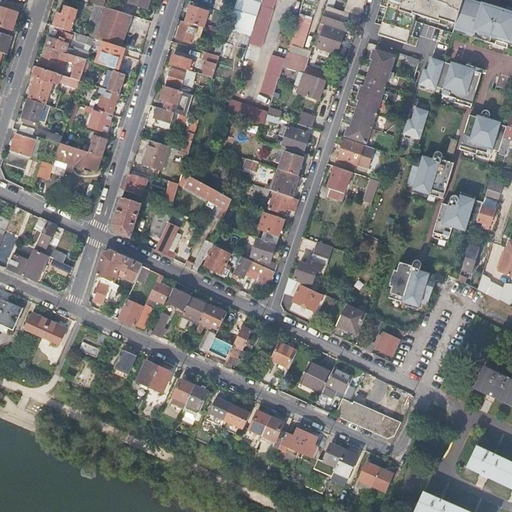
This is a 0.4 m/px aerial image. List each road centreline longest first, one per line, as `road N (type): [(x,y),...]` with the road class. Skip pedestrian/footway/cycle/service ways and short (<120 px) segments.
road 1 (residential): [(84,311),(396,453),(428,389)]
road 2 (residential): [(97,233),(428,389)]
road 3 (residential): [(171,0),(93,231)]
road 4 (residential): [(468,411),(443,476),(511,507)]
road 5 (residential): [(0,134),(42,0)]
